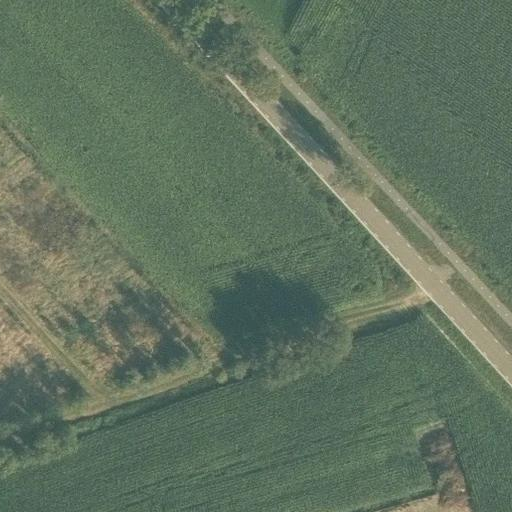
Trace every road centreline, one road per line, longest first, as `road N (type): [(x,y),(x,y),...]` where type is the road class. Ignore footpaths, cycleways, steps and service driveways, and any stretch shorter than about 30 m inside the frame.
road 1 (tertiary): [(511,373),(166,0)]
road 2 (track): [(434,287),(406,306),(0,442)]
road 3 (track): [(102,407),(0,295)]
